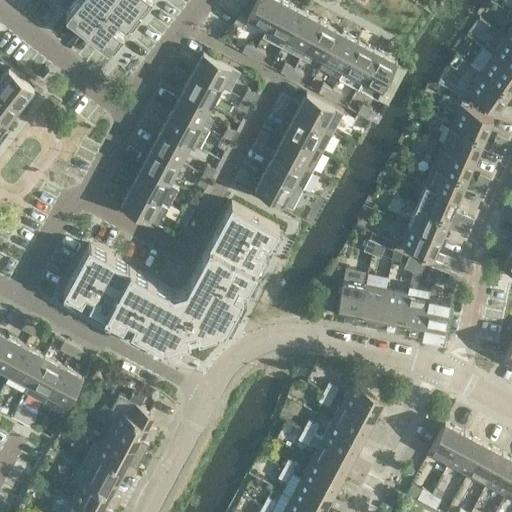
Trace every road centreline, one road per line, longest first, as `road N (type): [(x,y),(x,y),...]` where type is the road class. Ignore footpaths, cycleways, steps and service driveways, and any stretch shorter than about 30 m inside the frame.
road 1 (residential): [(68,191),(181,252),(275,74),(185,25)]
road 2 (residential): [(206,401),(233,363),(260,347),(295,341),(339,342),(430,368)]
road 3 (residential): [(206,401),(14,287)]
road 4 (residential): [(450,377),(479,294),(478,253),(511,166)]
road 5 (residential): [(0,17),(128,119)]
road 6 (residential): [(355,511),(430,368)]
road 7 (residential): [(147,511),(206,401)]
